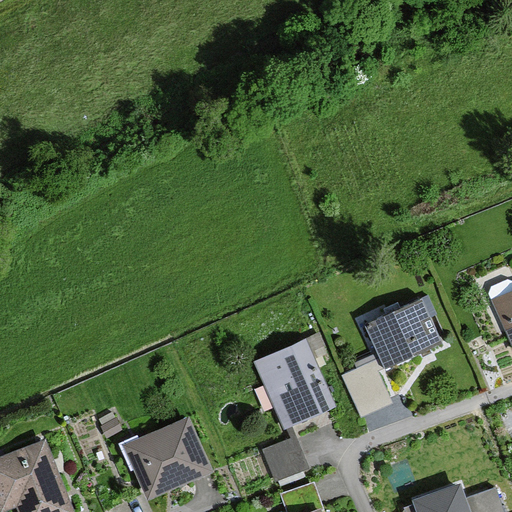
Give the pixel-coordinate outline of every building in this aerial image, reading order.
[(511,282),(510,279),(486,290),(511,346),(511,282)] [(423,299),(363,325),(378,359),(340,376),(359,419),(392,404),(378,371),(443,342),(423,299)] [(316,334),(251,363),(281,429),(334,405),(311,354),(323,349),(316,334)] [(212,471),(188,418),(138,439),(137,435),(116,444),(129,473),(134,471),(146,500),(212,471)] [(118,430),(113,421),(98,428),(103,438),(118,430)] [(304,469),(291,439),(259,452),(272,482),(304,469)] [(72,511),(45,440),(0,457),(0,511),(5,511),(16,508),(17,511),(72,511)] [(320,511),(311,484),(278,495),(284,511),(320,511)] [(467,511),(460,490),(417,504),(419,511),(467,511)]
